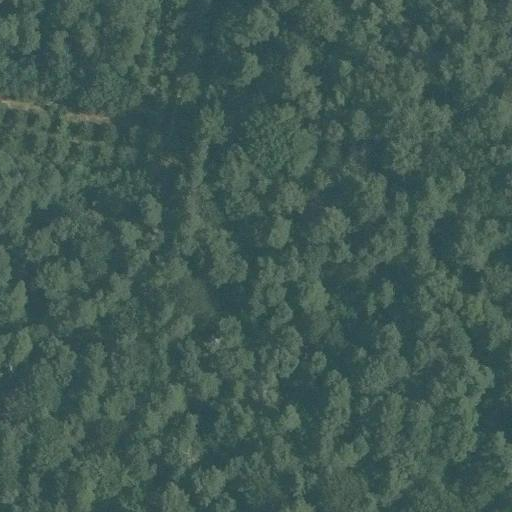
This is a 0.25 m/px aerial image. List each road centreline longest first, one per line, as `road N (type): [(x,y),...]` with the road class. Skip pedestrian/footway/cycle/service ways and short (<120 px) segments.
road 1 (track): [(187,0),(107,511)]
road 2 (track): [(164,158),(0,129)]
